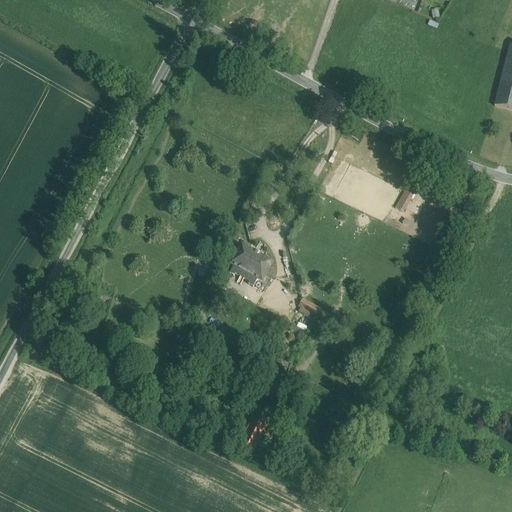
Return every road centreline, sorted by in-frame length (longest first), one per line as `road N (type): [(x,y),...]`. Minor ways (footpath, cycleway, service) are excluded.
road 1 (unclassified): [(192,20),(0,386)]
road 2 (secondary): [(511,180),(382,124),(192,20)]
road 3 (track): [(282,307),(274,244),(345,103)]
road 4 (track): [(274,244),(263,220),(314,133),(331,123)]
